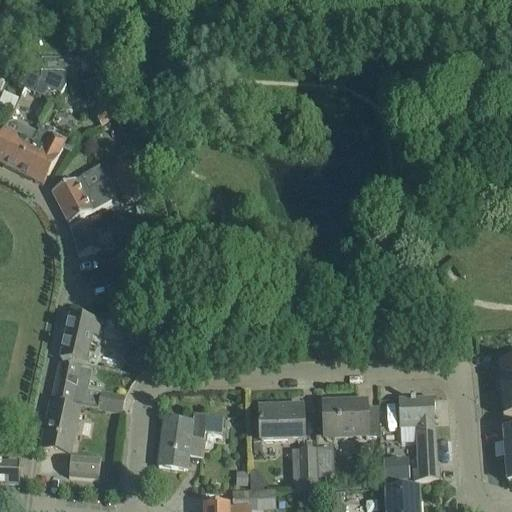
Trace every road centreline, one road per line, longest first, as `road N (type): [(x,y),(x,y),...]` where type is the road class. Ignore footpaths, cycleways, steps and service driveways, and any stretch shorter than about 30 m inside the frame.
road 1 (residential): [(495,511),(470,492),(461,382),(446,368),(195,376),(151,385),(133,497),(138,511)]
road 2 (residential): [(25,509),(68,255),(49,207),(0,173)]
